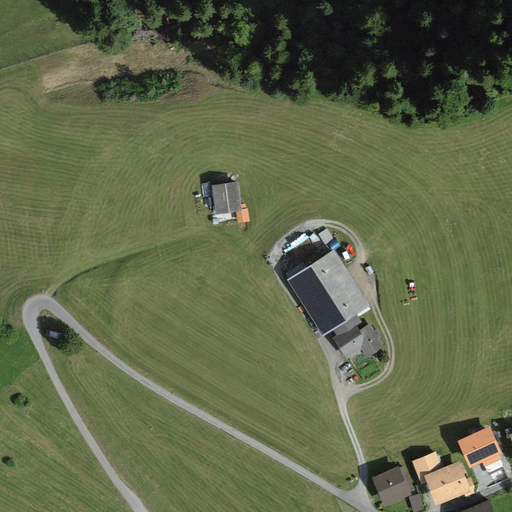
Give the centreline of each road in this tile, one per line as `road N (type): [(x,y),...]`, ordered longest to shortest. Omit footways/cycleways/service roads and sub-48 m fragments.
road 1 (tertiary): [(143,511),(85,434),(43,356),(28,313),(40,300),(114,361),(371,511)]
road 2 (track): [(355,502),(361,459),(339,394),(378,379),(389,369),(391,348),(354,237),(333,223),(284,246),(277,267),(330,351)]
road 3 (track): [(43,301),(82,268),(177,239)]
